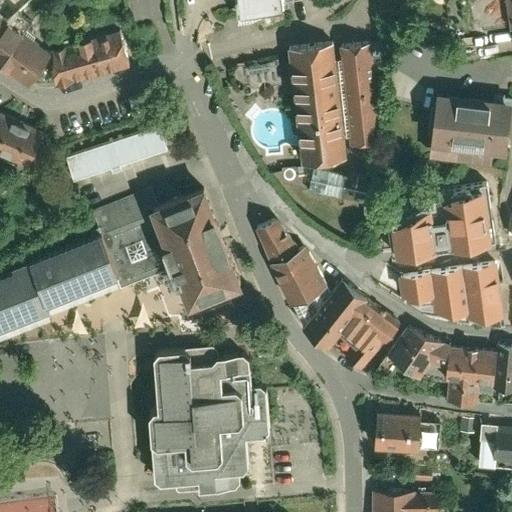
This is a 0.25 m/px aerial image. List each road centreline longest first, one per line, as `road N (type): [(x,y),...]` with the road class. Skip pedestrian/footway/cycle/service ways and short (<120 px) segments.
road 1 (residential): [(231,180),(302,347),(329,374)]
road 2 (residential): [(180,59),(53,94),(23,85),(0,64)]
road 3 (residential): [(329,374),(413,396),(511,406)]
road 4 (residential): [(511,325),(420,315),(373,287),(363,254)]
road 5 (residential): [(363,254),(319,239),(269,196),(231,180)]
road 6 (residential): [(363,254),(511,235)]
road 7 (residential): [(329,374),(344,415),(352,511)]
road 8 (residential): [(180,59),(231,180)]
